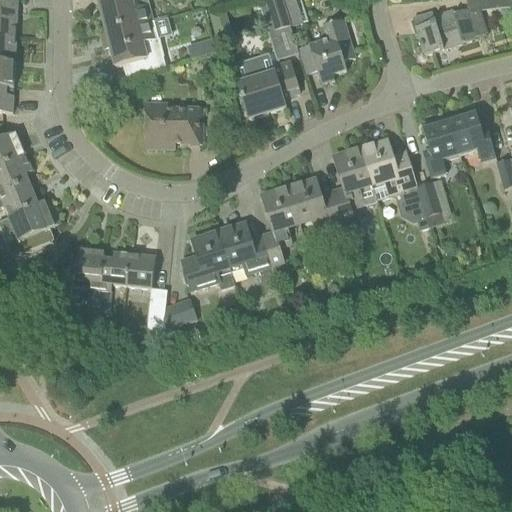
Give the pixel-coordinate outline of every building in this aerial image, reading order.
[(0,0),(0,15),(17,16),(17,0),(0,0)] [(106,37),(154,25),(147,0),(125,0),(98,7),(106,37)] [(280,0),(263,0),(258,2),(277,63),(298,57),(290,31),(280,0)] [(280,0),(290,31),(307,25),(299,0),(280,0)] [(511,26),(511,25),(511,0),(468,0),(465,0),(466,14),(453,18),(452,15),(432,20),(431,17),(412,22),(424,59),(477,43),(476,40),(487,37),(480,14),(511,11),(511,26)] [(17,16),(0,15),(0,40),(16,41),(17,16)] [(342,61),(353,58),(343,24),(324,30),(328,45),(309,50),(321,89),(334,85),(332,79),(346,75),(342,61)] [(165,72),(154,26),(154,25),(106,37),(101,38),(102,44),(107,42),(114,71),(122,69),(125,82),(165,72)] [(15,57),(16,41),(0,40),(0,65),(14,66),(15,66),(7,65),(8,57),(15,57)] [(213,43),(200,46),(203,59),(216,55),(213,43)] [(268,59),(232,70),(237,87),(243,105),(248,124),(285,113),(282,103),(299,98),(293,79),(289,65),(271,70),(268,59)] [(0,90),(13,91),(14,66),(0,65),(0,90)] [(13,100),(6,100),(6,92),(13,92),(13,91),(0,90),(0,116),(12,117),(13,100)] [(167,114),(167,107),(145,107),(145,153),(174,153),(173,148),(201,148),(201,114),(167,114)] [(489,138),(483,140),(476,118),(449,126),(459,161),(476,156),(480,168),(496,163),(489,138)] [(443,166),(459,161),(449,126),(422,134),(429,156),(422,158),(430,183),(447,178),(443,166)] [(0,170),(25,160),(15,136),(0,142),(0,170)] [(387,145),(360,154),(372,193),(376,207),(389,203),(392,202),(396,204),(401,222),(413,228),(417,227),(419,235),(428,233),(425,223),(416,192),(415,192),(407,162),(393,166),(387,145)] [(342,192),(331,196),(340,226),(341,230),(354,226),(351,215),(365,211),(376,207),(372,193),(360,154),(333,162),(342,192)] [(25,178),(32,175),(25,160),(0,170),(0,197),(28,186),(25,178)] [(511,177),(508,164),(495,168),(503,195),(511,192),(511,177)] [(332,201),(321,204),(315,184),(288,192),(298,226),(300,232),(312,229),(315,238),(341,230),(331,196),(330,196),(332,201)] [(8,222),(38,209),(28,186),(0,197),(0,212),(3,211),(8,222)] [(431,187),(416,192),(425,223),(441,218),(431,187)] [(300,232),(298,226),(288,192),(262,200),(272,237),(261,240),(262,246),(271,274),(285,269),(279,249),(289,246),(286,237),(300,232)] [(17,244),(5,248),(11,263),(12,262),(51,246),(52,246),(47,234),(54,231),(54,229),(56,228),(57,225),(54,218),(51,217),(49,218),(44,206),(38,209),(8,222),(17,244)] [(262,246),(251,249),(245,228),(218,237),(230,276),(247,271),(249,278),(259,275),(266,297),(277,294),(271,274),(262,246)] [(234,290),(230,276),(218,237),(191,245),(197,264),(182,268),(184,276),(182,277),(186,288),(188,287),(190,295),(219,286),(221,294),(234,290)] [(99,304),(100,295),(104,263),(104,256),(79,253),(77,271),(70,270),(67,272),(66,289),(67,292),(90,294),(88,310),(98,312),(99,304)] [(125,291),(129,259),(113,257),(112,264),(104,263),(100,295),(109,296),(110,289),(125,291)] [(151,294),(155,262),(129,259),(125,291),(151,294)] [(147,332),(147,333),(150,341),(166,335),(163,327),(165,312),(166,304),(150,302),(147,332)] [(98,312),(98,314),(109,316),(110,305),(99,304),(98,312)] [(166,335),(196,324),(189,304),(165,312),(163,327),(166,335)] [(95,342),(97,324),(63,320),(72,339),(95,342)] [(102,349),(119,351),(121,341),(103,339),(102,349)]
